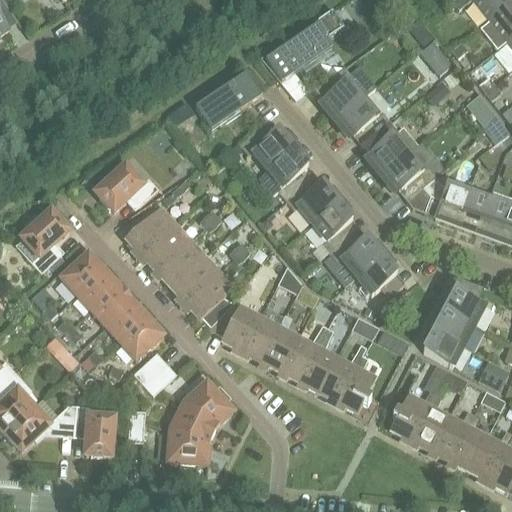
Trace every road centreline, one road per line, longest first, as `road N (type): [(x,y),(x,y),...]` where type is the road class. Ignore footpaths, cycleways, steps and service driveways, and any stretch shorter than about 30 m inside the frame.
road 1 (residential): [(277,511),(277,449),(74,219)]
road 2 (residential): [(511,287),(382,232),(278,108)]
road 3 (residential): [(0,85),(124,0)]
